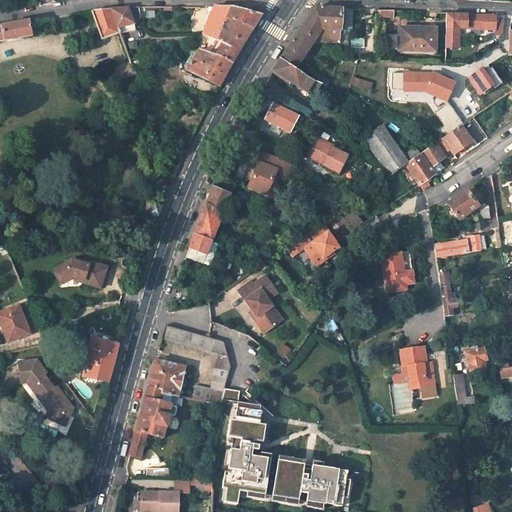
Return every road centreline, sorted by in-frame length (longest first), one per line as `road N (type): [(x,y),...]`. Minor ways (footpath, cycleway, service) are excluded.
road 1 (primary): [(285,13),(213,137),(177,222),(93,511)]
road 2 (unclassified): [(511,10),(312,0)]
road 3 (residential): [(0,19),(126,0)]
